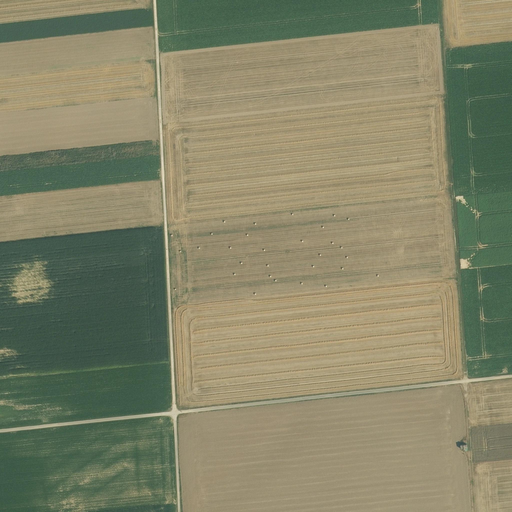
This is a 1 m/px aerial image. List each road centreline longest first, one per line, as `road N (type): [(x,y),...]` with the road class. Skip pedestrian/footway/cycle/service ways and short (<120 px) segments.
road 1 (track): [(0,431),(174,412),(154,0)]
road 2 (track): [(464,381),(174,412),(179,511)]
road 3 (track): [(464,381),(439,0)]
road 4 (track): [(475,511),(464,381)]
